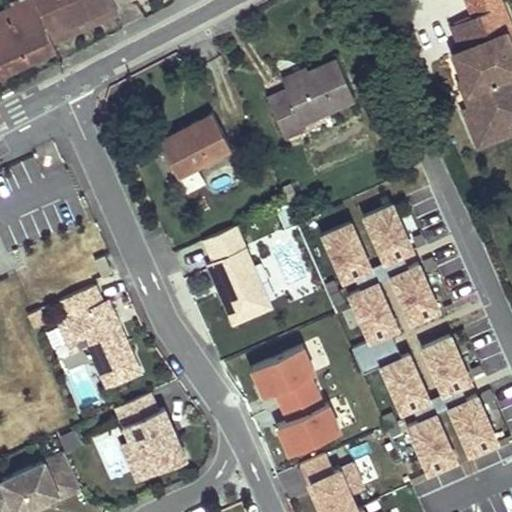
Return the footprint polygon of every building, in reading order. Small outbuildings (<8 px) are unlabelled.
[(27,0),(0,12),(0,72),(56,48),(53,41),(49,32),(35,0),(27,0)] [(35,0),(49,32),(114,2),(113,0),(35,0)] [(114,2),(49,32),(53,41),(119,12),(114,2)] [(511,29),(511,22),(503,2),(455,21),(464,46),(457,49),(471,83),(466,86),(473,103),(480,119),(511,107),(511,38),(509,31),(511,29)] [(287,88),(268,96),(285,135),(304,128),(301,121),(355,98),(338,57),(284,81),(287,88)] [(473,103),(464,107),(478,143),(511,130),(511,107),(480,119),(473,103)] [(234,144),(216,108),(162,136),(181,171),(234,144)] [(379,140),(398,132),(388,109),(370,117),(379,140)] [(196,167),(180,175),(187,189),(203,181),(196,167)] [(432,192),(425,195),(428,202),(435,199),(432,192)] [(444,222),(342,268),(367,323),(396,310),(389,294),(461,260),(444,222)] [(238,223),(206,237),(215,258),(209,261),(218,281),(224,283),(227,291),(223,293),(235,321),(274,304),(238,223)] [(104,254),(94,259),(102,275),(112,271),(104,254)] [(224,283),(218,281),(223,293),(227,291),(224,283)] [(106,385),(139,370),(108,298),(102,301),(94,282),(61,297),(69,315),(58,320),(71,349),(88,342),(106,385)] [(44,313),(41,306),(27,312),(30,319),(44,313)] [(417,344),(440,394),(472,379),(449,329),(417,344)] [(318,337),(248,363),(260,394),(266,391),(288,449),(339,430),(317,370),(328,366),(318,337)] [(150,390),(116,405),(137,453),(138,454),(143,452),(152,471),(186,456),(179,442),(177,443),(173,432),(175,431),(164,406),(158,409),(150,390)] [(444,404),(467,455),(500,440),(477,390),(444,404)] [(422,472),(456,460),(438,408),(404,420),(422,472)] [(75,429),(62,435),(68,448),(81,442),(75,429)] [(80,487),(64,450),(1,478),(7,491),(0,493),(0,511),(10,511),(29,504),(45,497),(57,492),(59,496),(80,487)] [(137,478),(152,471),(143,452),(138,454),(137,453),(128,457),(137,478)] [(325,452),(301,462),(320,511),(366,511),(346,462),(331,468),(325,452)] [(48,502),(45,497),(29,504),(32,510),(48,502)]
